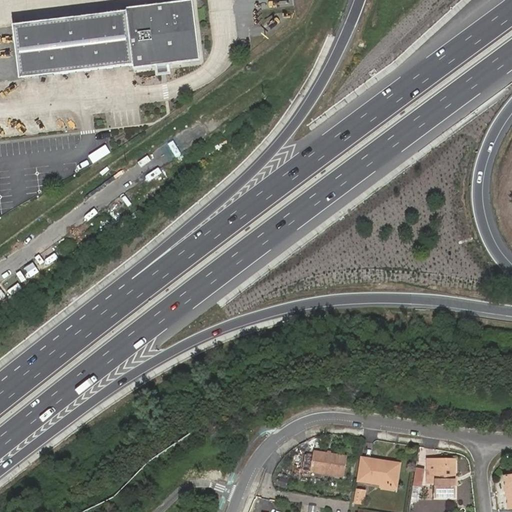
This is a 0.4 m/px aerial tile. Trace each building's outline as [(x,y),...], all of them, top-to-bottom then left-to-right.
[(134,11),(20,25),(27,78),(140,64),(141,68),(165,65),(173,65),(174,64),(207,60),(199,0),(196,0),(181,2),(181,8),(156,11),(156,5),(133,8),(134,11)] [(0,80),(15,78),(14,69),(10,43),(0,43),(0,80)] [(347,453),(314,448),(314,451),(306,450),(303,465),(344,472),(347,453)] [(384,458),(363,454),(358,477),(394,483),(398,463),(383,460),(384,458)] [(436,458),(428,457),(427,480),(435,481),(434,495),(453,496),(455,464),(436,463),(436,458)] [(424,467),(416,465),(413,483),(422,484),(424,467)] [(508,490),(505,490),(507,505),(511,504),(511,469),(503,471),(505,484),(508,484),(508,490)] [(364,487),(357,485),(355,497),(362,499),(364,487)]
